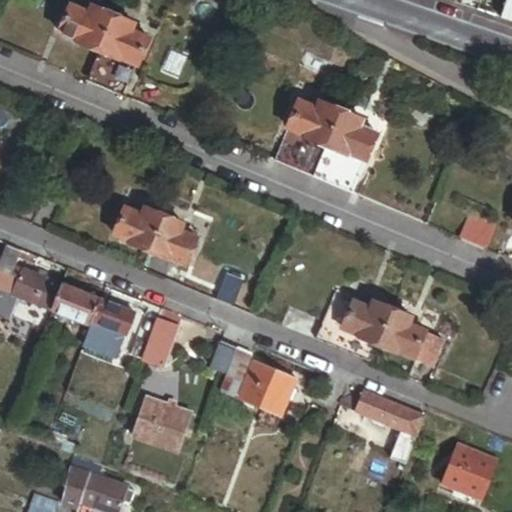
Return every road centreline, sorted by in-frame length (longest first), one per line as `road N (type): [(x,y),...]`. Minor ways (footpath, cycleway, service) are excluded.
road 1 (residential): [(511,281),(0,68)]
road 2 (residential): [(0,222),(511,424)]
road 3 (residential): [(511,109),(360,30),(359,0)]
road 4 (tertiary): [(359,0),(511,51)]
